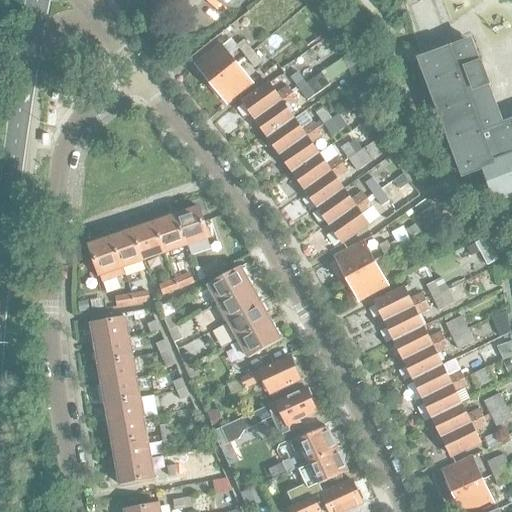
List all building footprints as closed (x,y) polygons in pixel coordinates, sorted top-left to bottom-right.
[(322,72),(318,75),(255,119),(267,136),(295,117),(288,107),(298,100),(295,96),(301,92),(306,101),(315,95),(314,93),(329,82),(328,81),(347,67),(351,78),(358,75),(345,42),(340,29),(332,33),(343,58),(334,64),(322,72)] [(236,44),(245,55),(252,50),(243,38),(236,44)] [(195,63),(211,83),(237,63),(221,42),(195,63)] [(511,107),(497,113),(486,85),(488,84),(480,62),(478,63),(470,42),(421,60),(464,175),(483,168),(494,198),(511,191),(511,107)] [(252,50),(245,55),(254,67),(261,61),(252,50)] [(253,83),(237,63),(211,83),(227,103),(253,83)] [(243,101),(255,119),(318,75),(310,63),(290,77),(293,81),(277,92),(270,82),(243,101)] [(303,127),(295,117),(267,136),(280,154),(331,118),(323,106),(312,114),(315,118),(303,127)] [(331,118),(280,154),(292,171),(319,151),(312,141),(322,134),(318,127),(323,124),(331,136),(347,125),(338,113),(331,118)] [(348,158),(355,153),(347,142),(340,147),(348,158)] [(355,153),(348,158),(357,170),(372,159),(363,147),(355,153)] [(326,162),(319,151),(292,171),(304,189),(342,162),(336,155),(326,162)] [(347,170),(342,162),(304,189),(317,207),(345,187),(338,177),(347,170)] [(352,198),(345,187),(317,207),(330,225),(381,189),(380,188),(387,184),(379,172),(364,183),(370,191),(365,195),(362,191),(352,198)] [(403,172),(393,179),(400,188),(409,181),(403,172)] [(389,200),(381,189),(330,225),(342,243),(369,224),(361,212),(372,205),(369,202),(375,198),(381,206),(389,200)] [(198,206),(176,214),(187,245),(209,237),(198,206)] [(187,245),(176,214),(155,222),(165,253),(187,245)] [(133,229),(144,260),(165,253),(155,222),(133,229)] [(122,268),(123,268),(144,260),(133,229),(111,237),(122,268)] [(103,282),(125,275),(123,268),(122,268),(111,237),(89,245),(100,275),(101,275),(103,282)] [(486,265),(498,259),(488,237),(475,243),(486,265)] [(364,240),(335,256),(347,278),(376,262),(364,240)] [(384,257),(393,252),(387,240),(378,245),(384,257)] [(393,252),(384,257),(391,268),(399,264),(393,252)] [(207,277),(220,269),(214,259),(201,267),(207,277)] [(376,262),(347,278),(360,301),(388,285),(376,262)] [(240,267),(208,285),(218,303),(251,285),(240,267)] [(189,271),(174,277),(178,288),(193,282),(189,271)] [(178,288),(174,277),(159,283),(164,294),(178,288)] [(431,296),(432,296),(448,289),(444,280),(436,284),(435,280),(425,285),(430,296),(431,296)] [(261,303),(251,285),(218,303),(228,321),(261,303)] [(375,301),(384,320),(425,300),(421,291),(410,296),(405,286),(375,301)] [(448,289),(432,296),(438,310),(455,302),(448,289)] [(147,290),(131,292),(133,303),(149,301),(147,290)] [(133,303),(131,292),(116,295),(118,306),(133,303)] [(430,309),(425,300),(384,320),(394,339),(423,325),(418,314),(430,309)] [(228,321),(238,339),(270,321),(261,303),(228,321)] [(168,330),(177,326),(171,314),(163,318),(168,330)] [(451,336),(468,328),(461,315),(445,323),(451,336)] [(91,322),(94,343),(129,337),(125,316),(91,322)] [(151,333),(160,329),(156,320),(147,324),(151,333)] [(270,321),(238,339),(248,358),(281,340),(270,321)] [(394,339),(403,358),(444,338),(440,330),(429,335),(423,325),(394,339)] [(182,338),(177,326),(168,330),(174,342),(182,338)] [(468,328),(451,336),(457,349),(474,341),(468,328)] [(94,343),(98,364),(132,357),(129,337),(94,343)] [(448,347),(444,338),(403,358),(413,378),(442,363),(437,352),(448,347)] [(161,355),(170,352),(164,340),(156,343),(161,355)] [(502,360),(496,347),(480,353),(486,367),(502,360)] [(170,352),(161,355),(166,367),(175,364),(170,352)] [(185,368),(194,364),(188,352),(180,356),(185,368)] [(241,378),(227,385),(231,394),(263,380),(269,394),(300,380),(290,356),(241,378)] [(136,377),(132,357),(98,364),(102,384),(136,377)] [(442,363),(413,378),(422,397),(463,377),(459,368),(447,374),(442,363)] [(199,376),(194,364),(185,368),(190,379),(199,376)] [(486,367),(469,375),(475,388),(493,380),(486,367)] [(102,384),(105,404),(140,398),(136,377),(102,384)] [(463,377),(422,397),(432,417),(462,402),(457,391),(467,386),(463,377)] [(177,391),(185,387),(181,378),(173,382),(177,391)] [(185,387),(177,391),(181,400),(189,396),(185,387)] [(220,428),(213,431),(226,462),(229,460),(222,446),(228,443),(238,438),(244,430),(272,417),(280,414),(285,426),(317,412),(306,388),(266,406),(267,407),(220,428)] [(489,413),(505,405),(499,393),(482,401),(489,413)] [(105,404),(109,424),(143,418),(140,398),(105,404)] [(462,402),(432,417),(441,436),(482,416),(477,407),(467,412),(462,402)] [(505,405),(489,413),(495,426),(511,418),(505,405)] [(482,416),(441,436),(451,456),(482,442),(476,430),(487,424),(482,416)] [(147,438),(143,418),(109,424),(113,444),(147,438)] [(160,425),(161,435),(171,433),(169,423),(160,425)] [(337,449),(327,426),(290,443),(294,452),(301,449),(307,462),(337,449)] [(171,433),(161,435),(163,445),(173,443),(171,433)] [(113,444),(116,464),(151,458),(147,438),(113,444)] [(318,484),(347,471),(337,449),(307,462),(306,463),(296,468),(304,484),(286,492),(292,506),(321,493),(318,484)] [(487,461),(492,474),(509,466),(503,454),(487,461)] [(453,493),(483,479),(472,456),(442,469),(453,493)] [(154,479),(151,458),(116,464),(120,485),(154,479)] [(281,462),(286,472),(293,469),(289,459),(281,462)] [(177,464),(167,466),(169,476),(178,474),(177,464)] [(511,472),(509,466),(492,474),(498,487),(511,480),(511,472)] [(226,478),(212,481),(213,484),(215,484),(217,493),(232,490),(226,478)] [(483,479),(453,493),(461,511),(472,511),(494,502),(483,479)] [(351,480),(321,493),(292,506),(280,511),(321,511),(322,511),(320,507),(323,506),(326,511),(342,511),(362,503),(351,480)] [(259,486),(241,494),(240,494),(247,508),(265,501),(259,486)] [(183,498),(173,500),(175,510),(184,508),(183,498)] [(124,509),(124,511),(160,511),(159,502),(124,509)]
